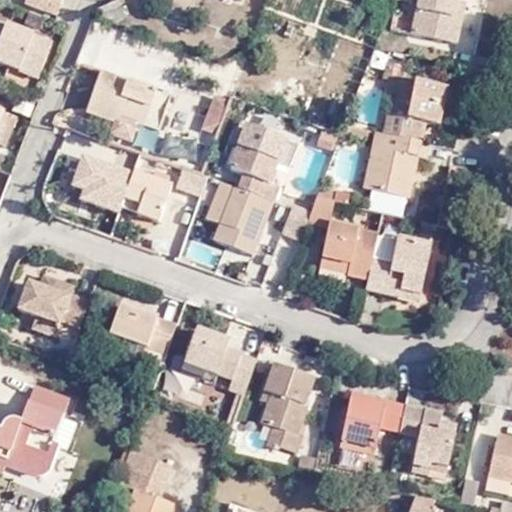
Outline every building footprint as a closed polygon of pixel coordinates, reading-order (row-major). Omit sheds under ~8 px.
[(29,0),(28,5),(59,17),(65,0),(63,0),(29,0)] [(460,0),(423,0),(416,36),(461,45),(469,5),(460,3),(460,0)] [(97,13),(102,23),(114,26),(127,19),(125,15),(119,4),(97,13)] [(29,15),(25,27),(42,33),(47,22),(29,15)] [(13,61),(42,71),(54,44),(0,23),(0,64),(10,68),(13,61)] [(84,46),(83,50),(107,58),(109,54),(84,46)] [(38,79),(42,71),(13,61),(10,68),(38,79)] [(403,103),(407,82),(409,66),(391,63),(389,77),(392,79),(388,99),(396,102),(403,103)] [(172,99),(101,75),(87,114),(115,124),(111,133),(132,140),(137,126),(158,133),(172,99)] [(389,137),(419,143),(423,125),(443,129),(451,93),(407,82),(403,103),(396,102),(389,137)] [(226,99),(212,94),(197,129),(213,136),(226,99)] [(20,100),(14,113),(33,120),(38,107),(20,100)] [(20,119),(8,114),(0,134),(0,145),(10,149),(20,119)] [(242,193),(276,205),(283,187),(275,184),(282,165),(290,143),(251,129),(235,173),(248,177),(242,193)] [(432,162),(435,147),(419,143),(389,137),(380,135),(367,190),(412,200),(423,160),(432,162)] [(338,142),(322,137),(317,152),(333,157),(338,142)] [(290,143),(282,165),(295,170),(302,147),(290,143)] [(79,202),(80,200),(93,167),(77,162),(66,197),(79,202)] [(80,200),(117,214),(119,209),(122,199),(130,175),(93,163),(93,167),(80,200)] [(171,184),(132,170),(130,175),(122,199),(141,205),(137,215),(159,222),(171,184)] [(238,191),(222,185),(209,220),(226,227),(238,191)] [(257,255),(276,205),(242,193),(238,191),(226,227),(218,245),(257,255)] [(122,199),(119,209),(137,215),(141,205),(122,199)] [(332,224),(336,204),(320,200),(313,220),(309,229),(327,233),(322,260),(351,266),(349,277),(369,282),(374,261),(379,243),(356,239),(357,229),(332,224)] [(280,237),(302,245),(309,229),(313,220),(290,211),(280,237)] [(379,241),(381,235),(357,229),(356,239),(379,243),(379,241)] [(369,282),(367,291),(420,302),(433,248),(400,241),(399,245),(395,264),(374,261),(369,282)] [(395,264),(399,245),(379,241),(379,243),(374,261),(395,264)] [(351,266),(322,260),(320,271),(349,277),(351,266)] [(56,321),(78,329),(87,305),(67,298),(70,289),(39,278),(35,291),(24,287),(14,313),(32,320),(27,331),(49,339),(56,321)] [(146,337),(169,345),(178,318),(122,299),(111,325),(146,337)] [(230,381),(248,387),(254,368),(260,353),(237,346),(226,342),(231,331),(197,321),(185,355),(219,366),(221,362),(235,367),(230,381)] [(226,342),(237,346),(241,335),(231,331),(226,342)] [(169,345),(146,337),(142,349),(165,357),(169,345)] [(182,365),(230,381),(235,367),(221,362),(219,366),(185,355),(182,365)] [(277,432),(298,438),(307,407),(304,406),(309,379),(271,367),(263,392),(272,396),(268,406),(262,427),(277,432)] [(272,396),(263,392),(259,404),(268,406),(272,396)] [(354,396),(352,404),(387,412),(388,404),(354,396)] [(384,432),(402,436),(409,409),(388,404),(387,412),(352,404),(342,450),(378,458),(384,432)] [(5,466),(35,476),(46,479),(58,444),(54,443),(63,420),(29,408),(21,425),(11,423),(6,423),(2,425),(0,427),(0,453),(7,455),(5,466)] [(409,409),(402,436),(420,439),(413,473),(431,477),(433,471),(449,474),(457,434),(442,430),(444,417),(409,409)] [(300,439),(298,438),(277,432),(271,448),(296,455),(300,439)] [(511,442),(499,439),(491,479),(511,483),(511,442)] [(0,473),(32,484),(35,476),(5,466),(7,455),(0,453),(0,473)] [(128,456),(117,486),(135,493),(128,511),(175,511),(177,510),(159,504),(170,471),(128,456)] [(315,459),(300,456),(297,467),(311,470),(315,459)] [(392,476),(388,492),(413,497),(415,482),(392,476)] [(480,486),(467,482),(462,508),(468,509),(475,511),(480,486)] [(380,511),(414,511),(420,499),(413,497),(388,492),(380,511)] [(0,497),(0,511),(44,511),(44,498),(0,497)] [(435,511),(439,503),(420,499),(414,511),(435,511)]
